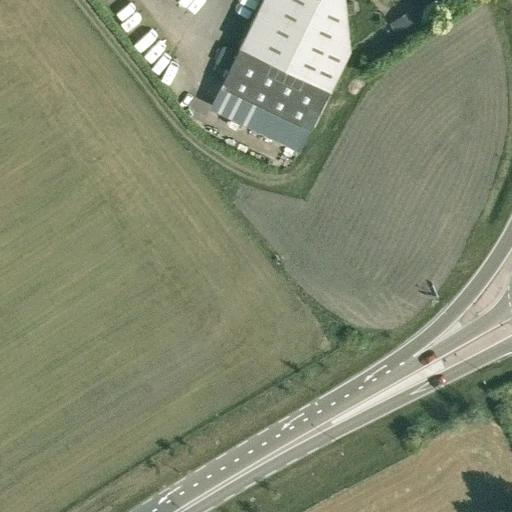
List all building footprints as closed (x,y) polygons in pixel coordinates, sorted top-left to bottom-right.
[(189,0),(178,0),(177,1),(189,14),(196,7),(189,0)] [(260,0),(210,105),(299,148),(350,44),(345,0),(260,0)] [(390,22),(399,35),(424,18),(414,5),(390,22)] [(147,16),(129,28),(143,49),(160,37),(147,16)] [(178,69),(167,79),(176,89),(187,79),(178,69)]
